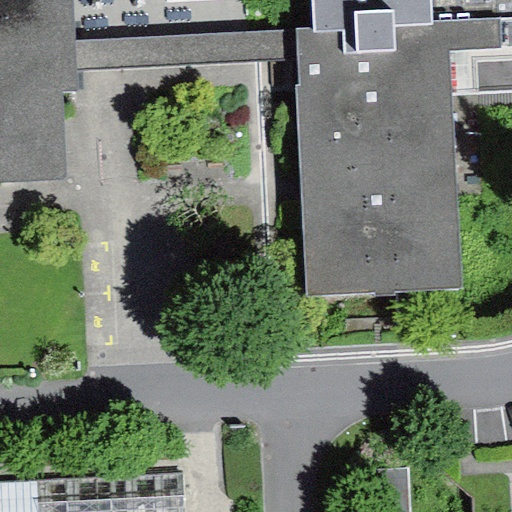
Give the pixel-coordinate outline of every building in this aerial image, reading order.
[(0,0),(0,168),(68,165),(63,80),(79,79),(78,67),(77,37),(74,0),(0,0)] [(511,0),(313,0),(314,21),(299,21),(299,26),(300,54),(312,282),(462,275),(450,43),(504,41),(503,14),(511,13),(511,0)] [(299,26),(77,37),(78,67),(300,54),(299,26)] [(410,511),(410,466),(372,467),(373,511),(410,511)] [(0,511),(182,511),(181,475),(0,483),(0,511)]
